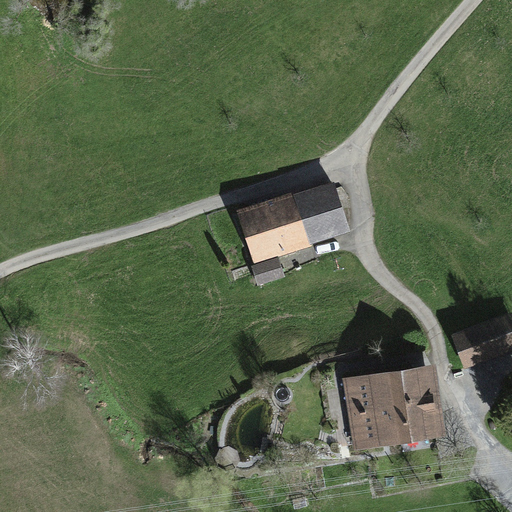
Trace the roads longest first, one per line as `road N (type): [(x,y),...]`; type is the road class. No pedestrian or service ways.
road 1 (unclassified): [(474,0),(346,155),(0,272)]
road 2 (track): [(346,155),(369,256),(421,309),(460,401),(498,464),(511,471)]
